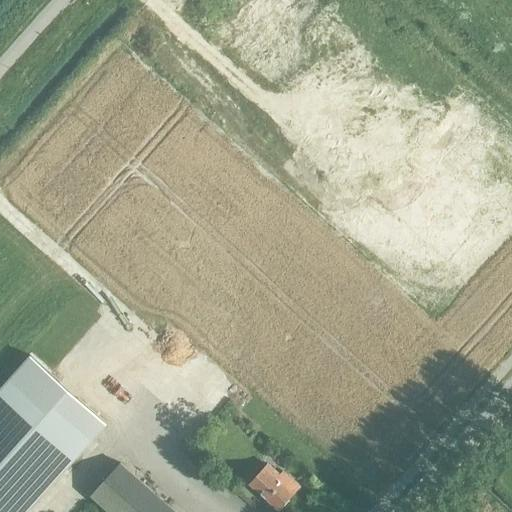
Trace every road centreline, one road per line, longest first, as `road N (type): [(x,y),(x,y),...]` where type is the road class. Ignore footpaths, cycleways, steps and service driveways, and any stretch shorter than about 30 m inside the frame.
road 1 (track): [(233,511),(159,446),(112,312),(0,205)]
road 2 (tertiary): [(405,511),(511,392)]
